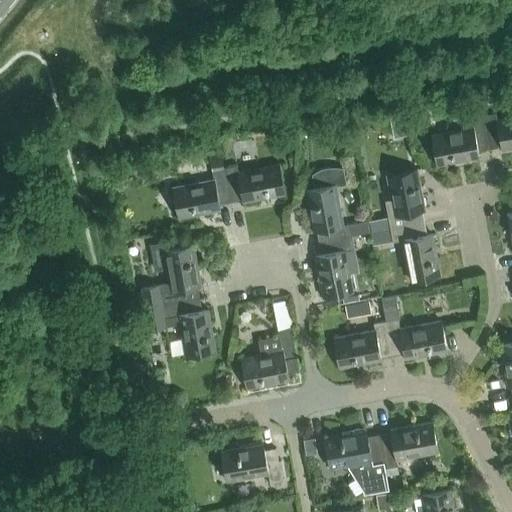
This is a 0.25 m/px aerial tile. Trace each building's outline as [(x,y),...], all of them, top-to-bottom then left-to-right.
[(489,149),(483,116),(482,110),(470,113),(471,118),(470,118),(472,127),(430,135),(436,165),(478,157),(477,151),(489,149)] [(483,116),(489,149),(501,146),(502,149),(511,147),(511,116),(496,120),(495,113),(483,116)] [(401,114),(389,116),(393,138),(406,136),(401,114)] [(230,201),(224,168),(221,152),(208,154),(214,181),(172,189),(178,218),(220,210),(218,203),(230,201)] [(224,168),(230,201),(241,198),(242,202),(284,194),(278,164),(237,172),(236,166),(224,168)] [(318,242),(352,236),(350,224),(342,226),(334,185),(346,182),(343,167),(331,166),(313,170),(317,188),(305,191),(313,232),(316,231),(318,242)] [(390,229),(423,222),(421,212),(424,211),(416,169),(387,175),(395,216),(388,217),(390,229)] [(423,222),(390,229),(393,241),(402,240),(411,281),(440,275),(432,234),(426,235),(423,222)] [(352,236),(318,242),(321,255),(315,256),(323,297),(353,291),(344,250),(355,248),(352,236)] [(149,307),(199,298),(197,287),(201,286),(193,245),(163,250),(169,282),(146,287),(147,296),(149,307)] [(381,298),(386,322),(392,354),(404,352),(405,358),(446,350),(441,321),(400,329),(398,320),(400,319),(395,295),(381,298)] [(199,298),(149,307),(151,320),(153,328),(181,323),(187,356),(216,351),(208,309),(201,310),(199,298)] [(381,356),(392,354),(386,322),(374,324),(375,330),(334,338),(340,367),(381,359),(381,356)] [(287,373),(299,370),(291,327),(279,330),(283,351),(242,358),(248,388),(289,380),(287,373)] [(511,342),(501,345),(508,386),(511,385),(511,342)] [(379,434),(386,468),(387,474),(399,472),(397,459),(438,451),(433,422),(392,429),(392,432),(379,434)] [(386,468),(379,434),(368,436),(367,430),(325,438),(330,468),(346,465),(363,490),(363,493),(389,489),(387,474),(386,468)] [(270,484),(283,481),(276,448),(264,451),(263,444),(221,452),(226,482),(268,474),(270,484)] [(454,511),(451,489),(421,494),(424,511),(454,511)]
